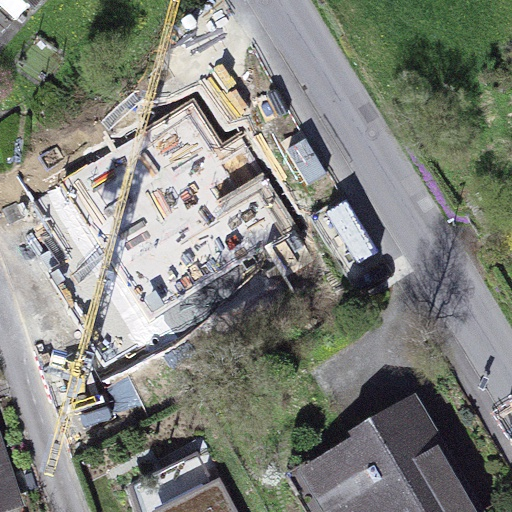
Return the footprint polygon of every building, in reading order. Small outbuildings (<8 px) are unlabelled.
[(0,0),(0,8),(20,27),(46,0),(0,0)] [(141,169),(58,214),(132,349),(311,252),(264,165),(167,218),(141,169)] [(478,511),(423,410),(301,476),(320,511),(478,511)] [(0,434),(0,472),(10,469),(0,434)] [(245,511),(209,449),(106,495),(114,511),(245,511)]
